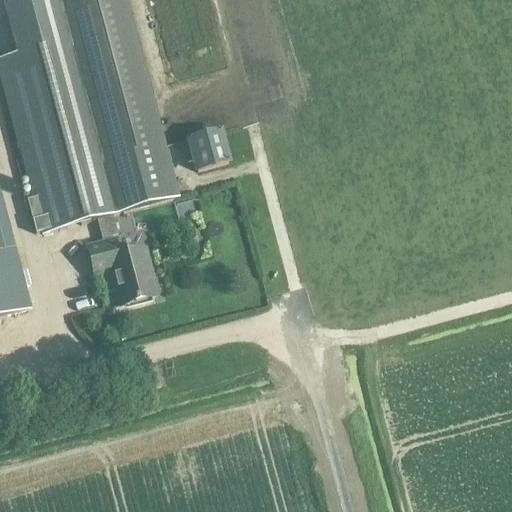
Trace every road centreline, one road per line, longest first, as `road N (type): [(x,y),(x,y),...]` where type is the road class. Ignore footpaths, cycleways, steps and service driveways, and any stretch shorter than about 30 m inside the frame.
road 1 (track): [(296,339),(365,345),(511,304)]
road 2 (unclassified): [(344,511),(296,339)]
